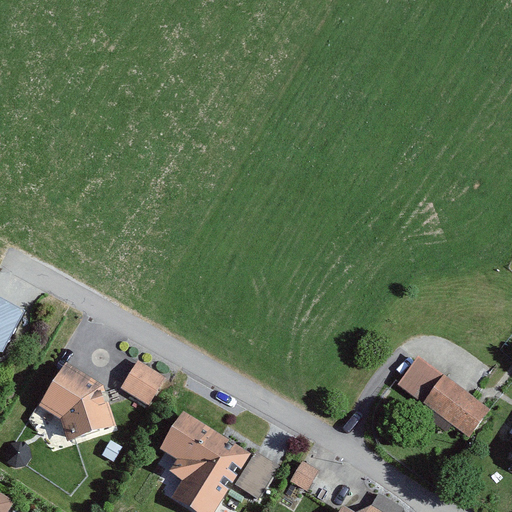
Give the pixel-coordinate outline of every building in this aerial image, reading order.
[(22,317),(0,304),(0,359),(1,359),(22,317)] [(489,414),(417,362),(396,391),(426,412),(421,419),(447,437),(452,431),(468,442),(489,414)] [(166,385),(137,367),(120,394),(149,412),(166,385)] [(38,411),(60,425),(67,447),(114,431),(101,393),(66,369),(38,411)] [(217,511),(250,461),(182,418),(158,456),(176,467),(167,480),(180,488),(170,504),(182,511),(217,511)] [(278,472),(257,459),(236,491),(258,504),(278,472)] [(319,475),(302,466),(290,488),(306,497),(319,475)] [(369,510),(366,511),(344,511),(341,510),(340,511),(401,511),(377,497),(369,510)] [(0,511),(9,511),(12,508),(0,500),(0,511)]
